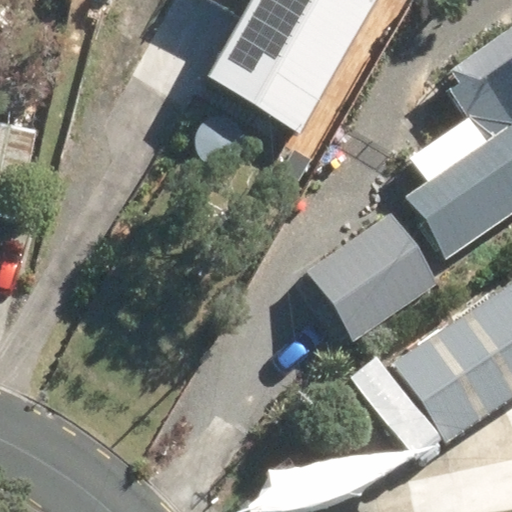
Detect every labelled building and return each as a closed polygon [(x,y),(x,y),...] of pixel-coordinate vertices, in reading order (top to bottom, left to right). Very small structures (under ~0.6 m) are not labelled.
[(211,0),(202,17),(228,31),(199,86),(311,148),(340,92),(330,86),(376,0),(211,0)] [(511,31),(447,78),(453,86),(443,94),(482,148),(403,204),(446,265),(511,218),(511,31)] [(0,127),(0,220),(17,224),(34,134),(0,127)] [(511,287),(390,367),(443,446),(511,401),(511,287)] [(383,372),(354,391),(412,479),(441,461),(383,372)]
